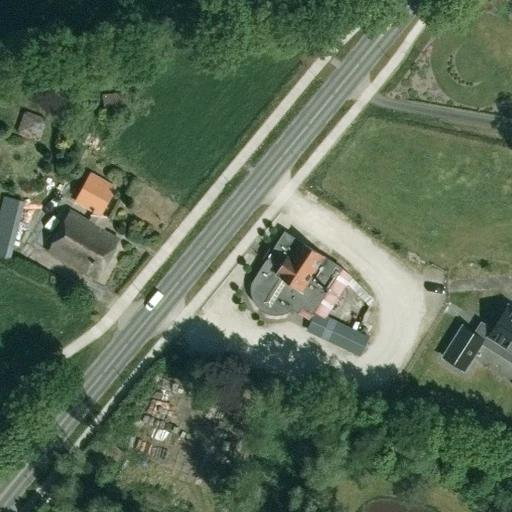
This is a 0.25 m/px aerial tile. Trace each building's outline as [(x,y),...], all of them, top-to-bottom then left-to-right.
[(125,92),(101,95),(104,114),(129,110),(125,92)] [(46,119),(24,112),(17,133),(39,141),(46,119)] [(100,216),(115,187),(90,173),(74,203),(100,216)] [(3,196),(0,209),(0,256),(11,260),(26,202),(3,196)] [(118,239),(70,212),(49,252),(97,278),(118,239)] [(253,280),(252,284),(251,287),(251,291),(253,299),(255,303),(259,307),(267,313),(271,314),(276,314),(286,312),(291,308),(297,312),(309,320),(315,311),(316,311),(326,316),(351,276),(341,268),(284,232),(272,250),(269,248),(263,258),(266,260),(253,280)] [(439,281),(427,295),(438,305),(450,291),(439,281)] [(462,327),(443,358),(463,370),(482,341),(485,343),(489,337),(506,348),(501,356),(511,362),(511,308),(509,307),(510,307),(508,306),(506,308),(507,308),(492,331),(481,324),(474,334),(462,327)] [(326,316),(316,311),(306,331),(358,356),(367,336),(326,316)]
